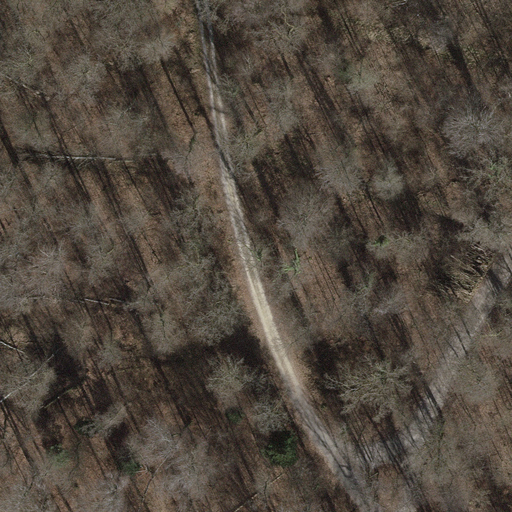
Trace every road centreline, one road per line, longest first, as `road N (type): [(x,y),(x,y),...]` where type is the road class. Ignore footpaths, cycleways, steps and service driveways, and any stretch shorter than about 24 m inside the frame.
road 1 (track): [(375,511),(331,454),(270,325),(230,210),(199,0)]
road 2 (track): [(406,511),(417,446),(511,261)]
